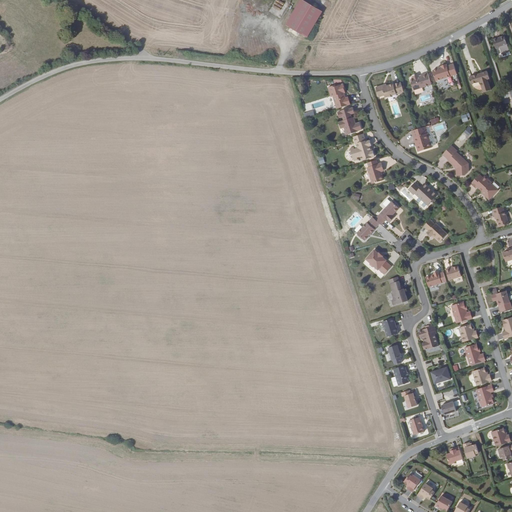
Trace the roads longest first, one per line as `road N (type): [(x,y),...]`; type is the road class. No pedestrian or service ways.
road 1 (unclassified): [(0,106),(61,73),(107,62),(359,72)]
road 2 (residential): [(359,72),(384,138),(457,191),(482,240)]
road 3 (residential): [(425,257),(413,267),(424,311),(408,325),(442,439)]
road 4 (unclassified): [(359,72),(419,53),(511,3)]
road 5 (residential): [(511,404),(463,247)]
